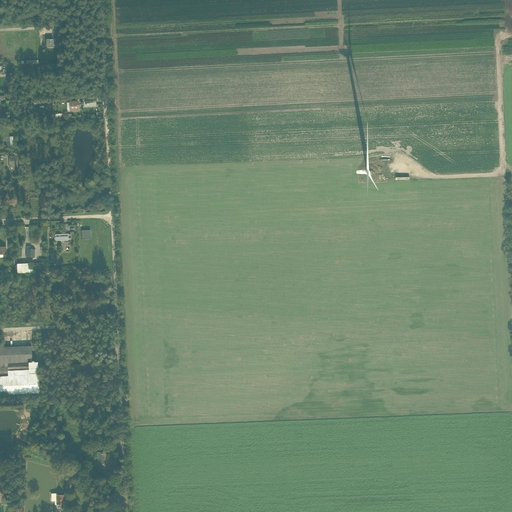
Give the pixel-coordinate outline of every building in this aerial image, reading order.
[(46,40),(46,48),(58,48),(58,39),(46,40)] [(70,112),(79,111),(79,101),(69,101),(70,103),(66,103),(67,111),(70,111),(70,112)] [(35,141),(36,155),(41,155),(42,157),(52,157),(52,154),(51,139),(35,141)] [(10,170),(17,170),(17,167),(18,154),(14,154),(14,156),(9,156),(9,167),(10,167),(10,170)] [(41,212),(39,209),(32,214),(34,217),(41,212)] [(81,239),(90,239),(90,230),(81,231),(81,239)] [(31,246),(26,246),(26,258),(34,258),(35,249),(31,249),(31,246)] [(23,273),(46,272),(45,259),(39,259),(39,263),(17,264),(17,273),(22,273),(23,273)] [(0,348),(0,396),(39,394),(37,362),(32,363),(31,347),(4,348),(0,348)] [(98,373),(98,364),(67,365),(67,368),(64,369),(64,366),(54,366),(54,369),(51,370),(51,369),(51,365),(44,365),(39,365),(40,374),(51,373),(51,372),(68,371),(68,374),(98,373)] [(106,469),(116,469),(116,454),(106,455),(105,450),(103,450),(103,452),(97,453),(97,461),(106,461),(106,469)] [(56,505),(64,505),(64,495),(58,495),(58,493),(51,494),(51,501),(55,501),(55,505),(56,505)]
